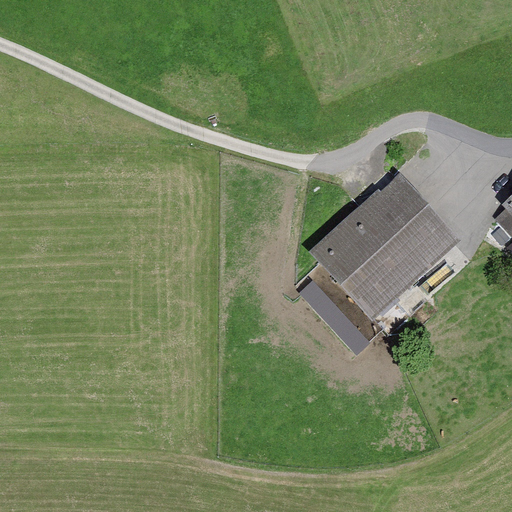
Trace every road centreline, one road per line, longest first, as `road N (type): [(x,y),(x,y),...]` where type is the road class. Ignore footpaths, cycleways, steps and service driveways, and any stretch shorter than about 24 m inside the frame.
road 1 (track): [(319,167),(197,135),(0,47)]
road 2 (unclassified): [(511,147),(405,121),(343,161),(319,167)]
